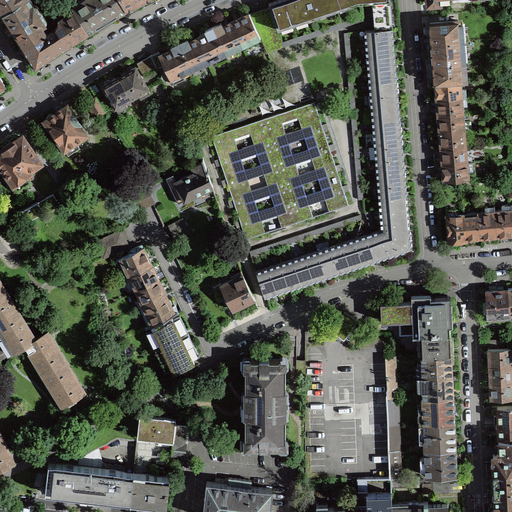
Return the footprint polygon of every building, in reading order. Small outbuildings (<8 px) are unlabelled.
[(0,0),(0,10),(2,14),(23,0),(0,0)] [(12,31),(39,14),(30,0),(23,0),(2,14),(6,19),(7,22),(12,31)] [(82,0),(72,6),(76,12),(87,32),(105,22),(126,9),(121,0),(82,0)] [(121,0),(126,9),(133,5),(134,5),(136,4),(144,0),(121,0)] [(273,0),(274,0),(269,2),(270,7),(278,29),(293,24),(284,0),(273,0)] [(307,19),(301,0),(284,0),(293,24),(307,19)] [(322,14),(317,0),(301,0),(307,19),(322,14)] [(337,9),(333,0),(317,0),(322,14),(337,9)] [(351,4),(349,0),(333,0),(337,9),(351,4)] [(361,0),(362,2),(372,1),(375,29),(393,28),(390,0),(361,0)] [(249,14),(260,38),(267,52),(283,47),(278,29),(270,7),(256,11),(249,14)] [(56,26),(58,29),(67,44),(73,41),(77,39),(77,40),(86,34),(86,33),(87,32),(76,12),(70,15),(69,12),(58,19),(57,21),(59,24),(56,26)] [(231,21),(243,46),(260,38),(249,14),(248,13),(236,19),(231,21)] [(42,26),(45,23),(39,14),(12,31),(18,39),(19,40),(23,47),(46,33),(42,26)] [(463,30),(459,30),(458,20),(430,23),(430,28),(431,34),(430,34),(429,35),(430,41),(431,41),(431,43),(460,40),(464,40),(463,30)] [(213,26),(228,58),(239,53),(237,49),(243,46),(231,21),(226,23),(222,25),(221,22),(213,26)] [(197,37),(209,62),(215,59),(217,63),(228,58),(213,26),(205,30),(207,33),(202,35),(197,37)] [(375,29),(364,30),(365,43),(394,41),(393,31),(393,28),(375,29)] [(58,29),(48,35),(46,33),(23,47),(27,53),(29,55),(27,56),(32,64),(34,63),(35,65),(37,64),(38,65),(49,58),(48,57),(59,49),(60,51),(66,46),(66,45),(67,44),(58,29)] [(205,69),(203,65),(209,62),(197,37),(192,39),(189,41),(187,38),(179,42),(192,69),(194,74),(205,69)] [(433,63),(466,60),(465,50),(461,50),(460,40),(431,43),(432,49),(432,53),(432,54),(431,54),(432,60),(432,61),(433,61),(433,63)] [(366,56),(395,54),(394,45),(394,41),(365,43),(366,56)] [(185,78),(183,74),(192,69),(179,42),(171,46),(173,48),(163,53),(160,54),(159,51),(151,55),(137,63),(145,77),(158,70),(157,68),(164,65),(171,79),(173,83),(185,78)] [(368,69),(396,66),(395,57),(395,54),(366,56),(368,69)] [(435,83),(460,81),(464,80),(463,71),(467,70),(466,60),(433,63),(433,65),(432,66),(432,72),(433,72),(434,72),(434,78),(435,83)] [(119,76),(131,98),(138,94),(141,99),(150,93),(147,88),(135,67),(134,67),(131,66),(127,68),(126,72),(124,74),(119,76)] [(369,82),(397,79),(396,70),(396,66),(368,69),(369,82)] [(127,107),(124,101),(131,98),(119,76),(114,79),(112,81),(108,80),(104,82),(103,86),(115,107),(118,112),(127,107)] [(370,95),(398,92),(397,83),(397,79),(369,82),(370,95)] [(436,99),(462,97),(460,81),(435,83),(435,87),(436,99)] [(371,107),(399,105),(398,96),(398,92),(370,95),(371,107)] [(438,115),(463,113),(462,105),(467,105),(466,96),(462,97),(436,99),(437,103),(438,115)] [(87,103),(96,116),(105,111),(96,97),(87,103)] [(270,139),(286,134),(285,133),(282,122),(298,116),(302,128),(321,122),(318,112),(314,101),(263,118),(270,139)] [(60,110),(54,114),(52,114),(51,114),(50,114),(49,114),(48,115),(47,116),(47,118),(47,119),(46,120),(46,119),(44,120),(45,122),(46,122),(57,139),(62,147),(63,147),(63,148),(64,150),(65,149),(68,155),(79,147),(75,141),(85,135),(87,134),(86,132),(85,132),(68,107),(67,105),(65,106),(60,110)] [(399,105),(371,107),(372,120),(400,118),(400,109),(399,105)] [(439,131),(464,129),(463,113),(438,115),(438,119),(439,131)] [(254,144),(270,139),(263,118),(212,135),(215,146),(219,156),(238,150),(238,149),(234,137),(250,132),(254,144)] [(373,133),(401,131),(401,122),(400,118),(372,120),(373,133)] [(309,149),(328,143),(325,133),(321,122),(302,128),(285,133),(286,134),(270,139),(277,159),(292,154),(288,142),(305,137),(308,148),(309,149)] [(440,148),(466,145),(464,129),(439,131),(439,135),(440,148)] [(374,146),(402,143),(402,135),(401,131),(373,133),(374,146)] [(8,182),(11,180),(14,184),(18,189),(29,182),(25,176),(30,173),(28,171),(41,162),(31,148),(23,136),(12,143),(11,141),(4,146),(5,148),(0,151),(0,163),(2,167),(6,172),(2,174),(8,182)] [(270,139),(254,144),(238,149),(238,150),(219,156),(222,166),(225,177),(245,170),(241,158),(257,153),(261,164),(261,165),(277,159),(270,139)] [(315,169),(335,163),(332,154),(328,143),(309,149),(308,148),(292,154),(277,159),(283,180),(299,175),(299,174),(295,163),(311,157),(315,169)] [(375,159),(404,156),(403,148),(402,143),(374,146),(375,159)] [(442,164),(467,161),(466,145),(440,148),(441,151),(442,164)] [(376,171),(405,169),(404,160),(404,156),(375,159),(376,171)] [(245,170),(225,177),(229,187),(232,197),(252,191),(251,190),(247,178),(264,173),(268,185),(283,180),(277,159),(261,165),(261,164),(245,170)] [(173,174),(166,177),(172,190),(178,203),(212,187),(203,160),(192,165),(195,172),(176,181),(173,174)] [(475,170),(474,161),(467,161),(442,164),(442,168),(443,180),(469,178),(468,170),(475,170)] [(318,178),(322,189),(322,190),(342,184),(338,174),(335,163),(315,169),(299,174),(299,175),(283,180),(290,200),(306,195),(302,183),(318,178)] [(377,184),(406,182),(405,173),(405,169),(376,171),(377,184)] [(143,188),(145,188),(141,179),(131,184),(142,207),(146,205),(150,204),(143,188)] [(252,191),(232,197),(236,207),(239,217),(258,211),(254,199),(271,194),(274,205),(275,206),(290,200),(283,180),(268,185),(251,190),(252,191)] [(379,197),(407,195),(406,185),(406,182),(377,184),(379,197)] [(297,221),(313,216),(309,204),(325,199),(329,210),(329,211),(348,204),(345,195),(342,184),(322,190),(322,189),(306,195),(290,200),(297,221)] [(63,191),(64,190),(69,198),(67,199),(68,200),(77,195),(70,185),(62,190),(63,191)] [(44,213),(40,207),(48,203),(51,208),(59,204),(53,193),(41,199),(16,213),(23,224),(44,213)] [(366,233),(375,260),(388,256),(411,248),(407,195),(379,197),(381,228),(366,233)] [(281,226),(281,227),(297,221),(290,200),(275,206),(274,205),(258,211),(239,217),(243,228),(246,238),(265,232),(265,231),(261,219),(277,214),(281,226)] [(511,216),(511,209),(495,210),(497,236),(501,235),(511,234),(511,216)] [(485,237),(497,236),(495,210),(478,212),(480,237),(485,237)] [(478,240),(479,237),(480,237),(478,212),(464,213),(466,238),(468,238),(470,238),(472,240),(478,240)] [(453,241),(466,239),(466,238),(464,213),(446,214),(449,241),(453,241)] [(169,225),(176,238),(189,232),(183,218),(169,225)] [(129,245),(121,229),(101,239),(109,255),(129,245)] [(354,237),(363,264),(366,263),(375,260),(366,233),(354,237)] [(342,241),(351,268),(354,267),(363,264),(354,237),(342,241)] [(330,245),(339,272),(342,271),(351,268),(342,241),(330,245)] [(121,271),(126,269),(129,275),(152,265),(150,260),(148,256),(149,253),(147,249),(144,248),(143,247),(142,244),(131,249),(132,252),(116,260),(121,271)] [(339,272),(330,245),(317,249),(326,276),(330,275),(339,272)] [(305,253),(314,280),(318,279),(326,276),(317,249),(305,253)] [(293,258),(302,285),(305,283),(314,280),(305,253),(293,258)] [(281,262),(290,289),(293,287),(302,285),(293,258),(281,262)] [(268,266),(277,293),(281,291),(290,289),(281,262),(268,266)] [(152,265),(129,275),(136,289),(159,279),(155,271),(155,270),(154,268),(153,265),(152,265)] [(256,270),(265,297),(268,296),(277,293),(268,266),(256,270)] [(227,296),(233,309),(254,299),(242,274),(222,284),(221,283),(214,286),(219,298),(226,295),(227,296)] [(159,279),(136,289),(143,304),(166,293),(165,293),(166,293),(164,289),(163,287),(163,288),(159,279)] [(25,344),(32,339),(0,287),(0,334),(12,353),(25,345),(25,344)] [(503,289),(499,289),(498,289),(490,290),(486,290),(487,301),(483,302),(484,312),(488,312),(489,321),(510,319),(510,314),(508,289),(503,289)] [(144,317),(148,325),(151,324),(171,314),(178,311),(175,304),(171,305),(170,303),(166,293),(143,304),(139,306),(144,317)] [(413,334),(420,334),(450,332),(450,323),(453,323),(452,295),(449,295),(431,296),(431,293),(411,294),(411,300),(405,300),(380,301),(381,320),(399,319),(400,334),(413,334)] [(350,314),(345,310),(331,330),(344,339),(358,320),(350,314)] [(181,335),(180,333),(184,332),(177,317),(173,318),(171,314),(151,324),(153,329),(151,330),(158,344),(160,343),(164,350),(161,351),(170,368),(172,367),(174,372),(194,362),(192,358),(199,355),(189,333),(181,336),(181,335)] [(25,344),(25,345),(29,351),(43,374),(62,405),(68,402),(69,404),(77,399),(76,397),(82,393),(48,338),(52,336),(48,330),(32,339),(25,344)] [(450,332),(420,334),(421,354),(451,353),(451,350),(450,332)] [(488,348),(505,347),(504,339),(490,339),(490,340),(490,348),(488,348)] [(511,347),(505,347),(488,348),(488,353),(488,355),(489,355),(489,365),(511,364),(511,347)] [(451,353),(421,354),(422,375),(452,373),(451,356),(451,353)] [(396,376),(395,355),(386,356),(386,376),(396,376)] [(264,358),(260,358),(259,358),(249,358),(247,360),(247,367),(245,369),(245,389),(247,392),(247,414),(245,416),(245,437),(247,439),(247,445),(249,447),(259,447),(260,448),(268,448),(269,447),(282,447),(284,445),(284,441),(286,439),(286,410),(282,407),(282,399),(286,395),(286,367),(284,364),(284,360),(282,358),(269,358),(268,358),(264,358)] [(490,375),(489,375),(489,382),(511,380),(511,370),(511,364),(489,365),(489,368),(490,375)] [(453,391),(452,373),(422,375),(423,395),(453,394),(453,391)] [(396,376),(386,376),(387,382),(387,397),(397,397),(396,376)] [(490,388),(491,398),(511,397),(511,380),(489,382),(489,387),(489,388),(490,388)] [(387,397),(387,382),(323,384),(325,436),(363,435),(364,477),(366,477),(390,476),(389,450),(388,423),(387,397)] [(453,398),(453,394),(423,395),(424,422),(454,420),(453,398)] [(397,397),(387,397),(388,423),(398,423),(397,397)] [(511,405),(497,406),(497,410),(498,414),(494,414),(494,424),(498,424),(511,423),(511,405)] [(175,427),(176,418),(140,414),(137,437),(160,439),(173,440),(175,427)] [(185,419),(176,418),(175,427),(185,428),(187,428),(187,424),(184,424),(185,419)] [(454,420),(424,422),(425,448),(455,447),(455,443),(454,420)] [(399,449),(398,423),(388,423),(389,450),(399,449)] [(499,439),(511,438),(511,423),(498,424),(498,429),(499,439)] [(175,427),(173,440),(173,442),(184,444),(185,428),(175,427)] [(511,460),(511,438),(499,439),(499,444),(499,453),(493,454),(493,461),(511,460)] [(0,468),(11,463),(0,440),(0,468)] [(184,455),(185,444),(184,444),(173,442),(172,454),(184,455)] [(455,447),(425,448),(426,475),(456,474),(456,455),(455,447)] [(130,501),(134,471),(125,470),(126,467),(103,464),(98,448),(78,459),(78,465),(91,466),(87,497),(96,498),(96,497),(112,499),(113,499),(113,500),(129,502),(129,501),(130,501)] [(399,450),(399,449),(389,450),(390,476),(390,477),(401,476),(399,450)] [(492,501),(495,502),(495,504),(511,502),(511,460),(493,461),(493,462),(491,464),(491,470),(494,471),(494,475),(494,479),(493,479),(493,486),(494,486),(495,494),(492,495),(492,501)] [(78,465),(48,461),(45,492),(46,492),(46,493),(49,493),(62,495),(62,494),(80,496),(80,497),(87,497),(91,466),(78,465)] [(134,471),(130,501),(137,502),(137,505),(143,506),(159,508),(160,505),(166,505),(169,475),(134,471)] [(401,476),(390,477),(391,486),(404,485),(404,476),(401,476)] [(411,476),(412,485),(419,485),(419,484),(419,476),(411,476)] [(251,485),(251,479),(229,477),(228,483),(206,481),(203,511),(269,511),(272,488),(251,485)] [(345,511),(344,511),(367,511),(367,492),(366,477),(364,477),(358,477),(359,502),(344,503),(344,506),(345,506),(345,511)] [(450,491),(449,482),(433,482),(433,492),(450,491)] [(391,511),(391,506),(391,491),(367,492),(367,511),(391,511)] [(391,511),(418,511),(418,501),(408,502),(408,505),(391,506),(391,511)] [(418,501),(418,511),(448,511),(448,503),(428,504),(428,501),(418,501)] [(511,511),(511,502),(495,504),(495,511),(511,511)]
